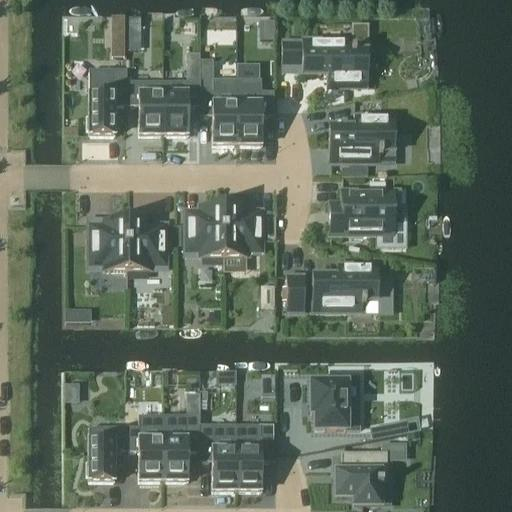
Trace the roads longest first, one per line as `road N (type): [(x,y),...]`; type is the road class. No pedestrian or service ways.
road 1 (residential): [(285,180),(0,178)]
road 2 (unknown): [(285,125),(240,71),(149,57)]
road 3 (unknown): [(0,55),(149,57)]
